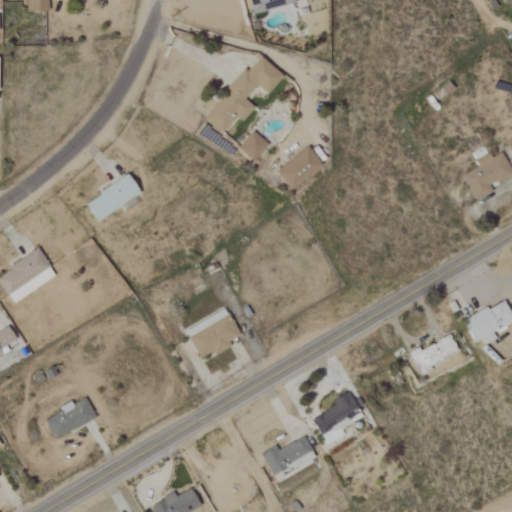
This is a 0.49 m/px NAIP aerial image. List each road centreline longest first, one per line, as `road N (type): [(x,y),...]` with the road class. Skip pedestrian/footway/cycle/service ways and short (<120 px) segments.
road 1 (tertiary): [(511,235),(42,511)]
road 2 (residential): [(0,209),(82,143),(134,73),(156,0)]
